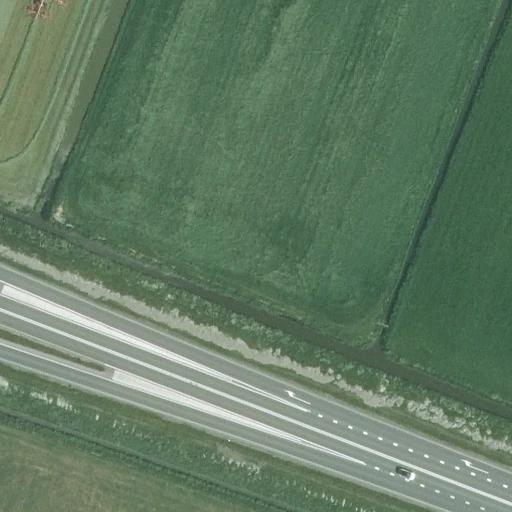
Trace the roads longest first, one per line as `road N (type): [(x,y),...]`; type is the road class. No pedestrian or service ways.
road 1 (trunk): [(451,482),(436,452),(0,272)]
road 2 (trunk): [(451,482),(0,310)]
road 3 (trunk): [(0,351),(400,486),(451,482)]
